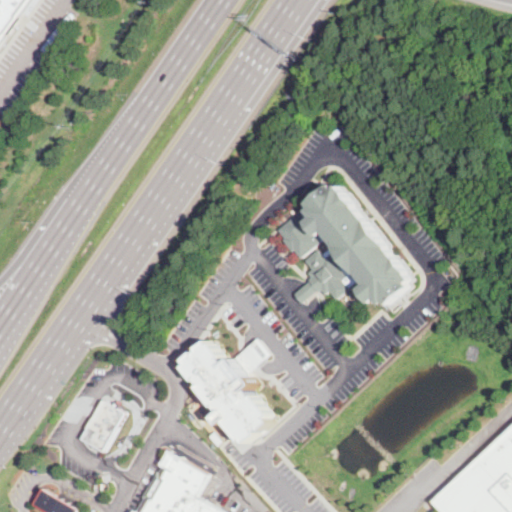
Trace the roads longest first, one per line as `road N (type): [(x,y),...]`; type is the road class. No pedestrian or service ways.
road 1 (primary): [(221,0),(0,322)]
road 2 (primary): [(76,320),(295,0)]
road 3 (primary): [(0,432),(76,320)]
